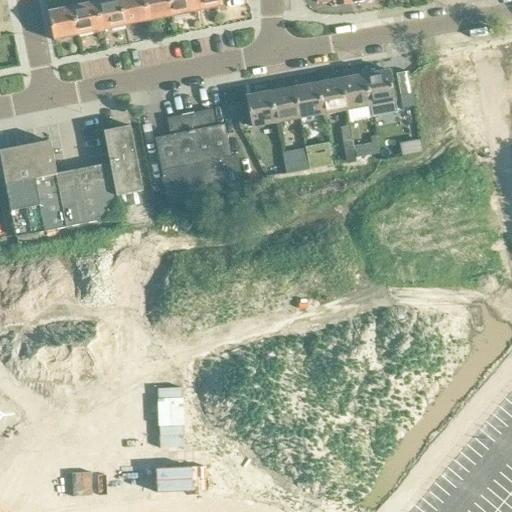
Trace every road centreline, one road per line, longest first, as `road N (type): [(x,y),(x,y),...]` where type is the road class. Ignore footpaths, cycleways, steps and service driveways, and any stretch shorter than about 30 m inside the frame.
road 1 (unknown): [(48,97),(62,126),(112,365),(76,408)]
road 2 (residential): [(273,53),(511,11)]
road 3 (residential): [(48,97),(273,53)]
